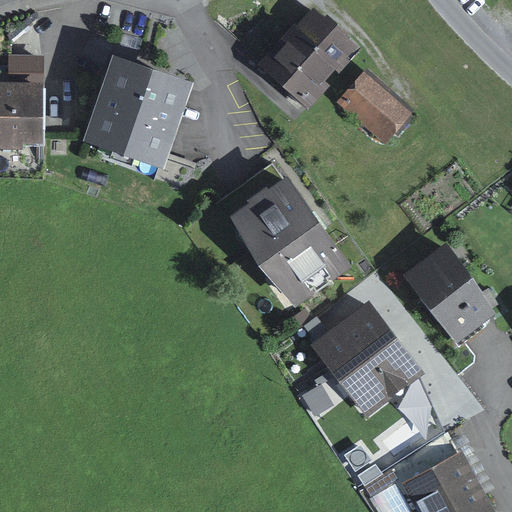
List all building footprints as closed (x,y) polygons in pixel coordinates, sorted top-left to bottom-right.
[(267,65),(306,98),(353,42),(314,9),(267,65)] [(185,80),(116,57),(91,132),(159,155),(185,80)] [(409,108),(367,72),(342,100),(385,137),(409,108)] [(0,139),(40,139),(39,85),(0,85),(0,139)] [(300,299),(348,261),(275,169),(227,207),(300,299)] [(457,348),(497,317),(448,253),(408,283),(457,348)] [(511,278),(500,287),(511,303),(511,278)] [(369,406),(416,370),(368,308),(321,344),(369,406)] [(493,511),(494,511),(461,454),(408,484),(423,511),(493,511)]
